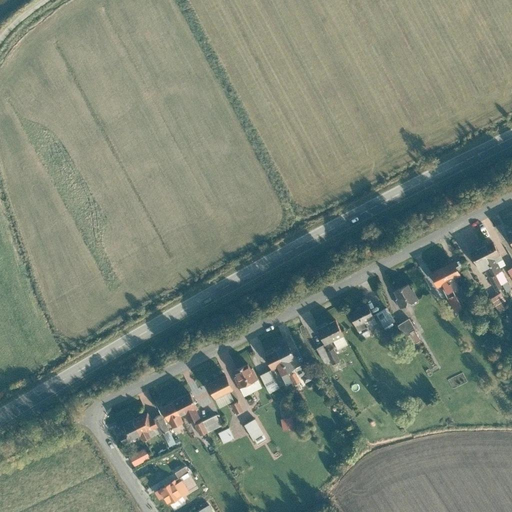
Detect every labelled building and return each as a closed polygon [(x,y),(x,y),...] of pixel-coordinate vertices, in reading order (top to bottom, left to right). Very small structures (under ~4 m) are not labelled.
[(492,240),(481,246),(495,273),(502,270),(497,262),(502,259),(500,254),(492,240)] [(481,246),(470,252),(477,266),(480,271),(484,268),(489,277),(489,276),(495,273),(481,246)] [(452,261),(442,267),(453,289),(459,286),(455,277),(460,275),(453,261),(452,261)] [(442,267),(431,272),(438,286),(443,283),(445,287),(443,288),(454,310),(461,306),(462,306),(459,300),(453,289),(442,267)] [(408,284),(394,291),(398,298),(395,299),(400,308),(418,299),(412,288),(410,289),(408,284)] [(510,306),(500,290),(491,296),(500,311),(510,306)] [(368,304),(349,313),(358,330),(367,326),(365,321),(374,316),(368,304)] [(388,306),(377,312),(386,327),(397,320),(388,306)] [(400,323),(411,345),(423,339),(412,317),(400,323)] [(336,319),(318,329),(325,344),(344,334),(336,319)] [(288,343),(275,350),(288,371),(294,369),(289,360),(295,357),(288,343)] [(323,344),(317,347),(322,358),(328,355),(333,364),(340,360),(333,347),(326,351),(323,344)] [(275,350),(266,354),(272,368),(278,366),(282,374),(287,372),(288,371),(275,350)] [(248,363),(234,370),(238,378),(236,380),(240,388),(240,387),(258,379),(253,368),(251,369),(248,363)] [(273,368),(262,373),(271,392),(282,387),(273,368)] [(226,375),(208,383),(215,398),(229,391),(233,389),(226,375)] [(190,393),(173,401),(181,415),(185,413),(189,422),(200,417),(195,408),(197,407),(190,393)] [(236,399),(230,403),(236,413),(243,408),(236,399)] [(173,401),(162,406),(169,421),(170,421),(172,426),(183,420),(181,415),(173,401)] [(148,412),(133,419),(141,434),(144,440),(151,436),(148,430),(151,429),(156,427),(158,426),(154,418),(151,419),(148,412)] [(161,414),(154,418),(158,426),(156,427),(160,433),(163,432),(170,446),(176,443),(161,414)] [(217,414),(196,424),(201,435),(207,432),(222,425),(217,414)] [(294,414),(281,417),(284,430),(297,427),(294,414)] [(253,417),(244,423),(256,441),(265,435),(253,417)] [(133,419),(118,426),(122,433),(119,434),(124,443),(130,439),(141,434),(133,419)] [(230,427),(220,431),(225,442),(235,438),(230,427)] [(148,457),(142,445),(127,453),(133,465),(148,457)] [(189,471),(185,465),(174,472),(178,478),(189,471)] [(175,480),(159,490),(163,496),(164,495),(169,503),(182,495),(182,494),(178,488),(179,487),(175,480)]
